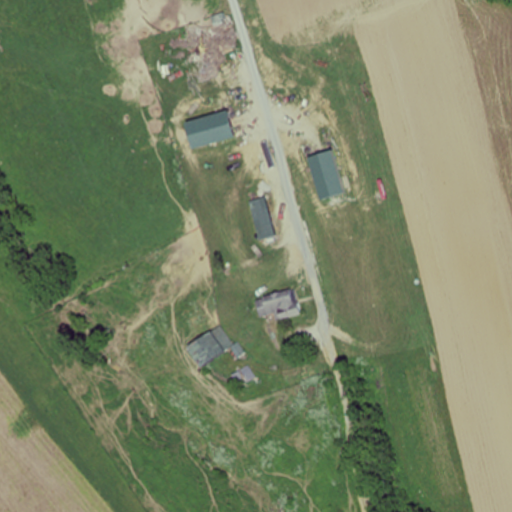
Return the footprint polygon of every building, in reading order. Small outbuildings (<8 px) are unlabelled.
[(235,51),(226,15),(214,18),(216,25),(179,35),(186,64),(235,51)] [(249,203),(260,242),(276,237),(266,199),(249,203)] [(277,323),(306,315),(298,289),(255,301),(260,320),(275,316),(277,323)] [(184,349),(198,370),(235,347),(221,325),(184,349)] [(252,380),(245,368),(235,375),(241,386),(252,380)]
